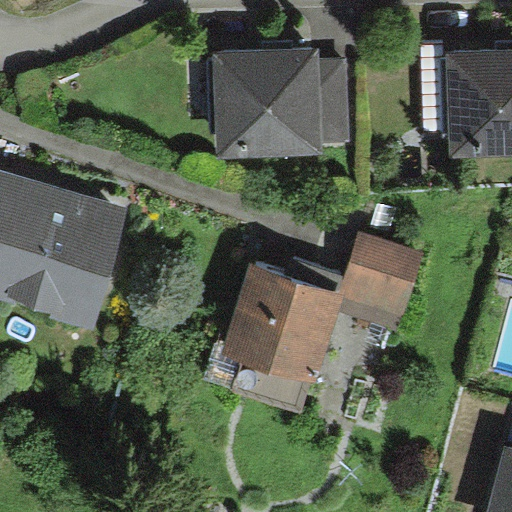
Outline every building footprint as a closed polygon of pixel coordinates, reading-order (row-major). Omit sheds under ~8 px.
[(314,39),(219,42),(222,139),(317,136),(314,39)] [(511,39),(451,42),(455,138),(511,136),(511,39)] [(123,202),(0,166),(0,287),(91,314),(123,202)] [(241,259),(214,346),(321,377),(343,302),(401,320),(421,253),(361,235),(345,289),(241,259)] [(511,511),(511,439),(490,511),(511,511)]
